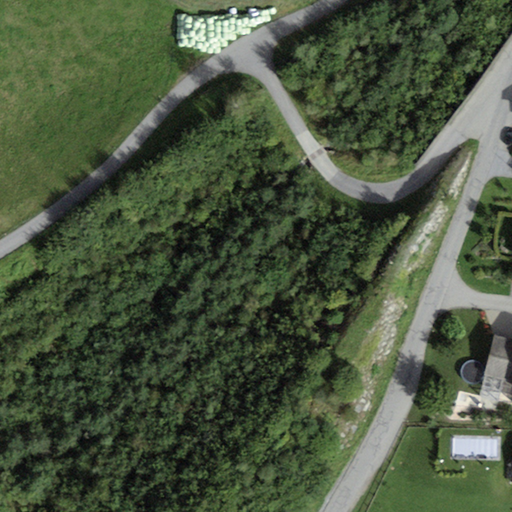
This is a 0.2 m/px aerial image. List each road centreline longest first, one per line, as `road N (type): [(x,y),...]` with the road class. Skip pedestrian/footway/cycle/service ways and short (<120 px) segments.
road 1 (tertiary): [(335,511),(401,385),(502,108)]
road 2 (residential): [(502,108),(470,119),(409,184),(383,195),(363,192),(336,177),(248,47)]
road 3 (residential): [(0,250),(110,168),(197,77),(248,47)]
